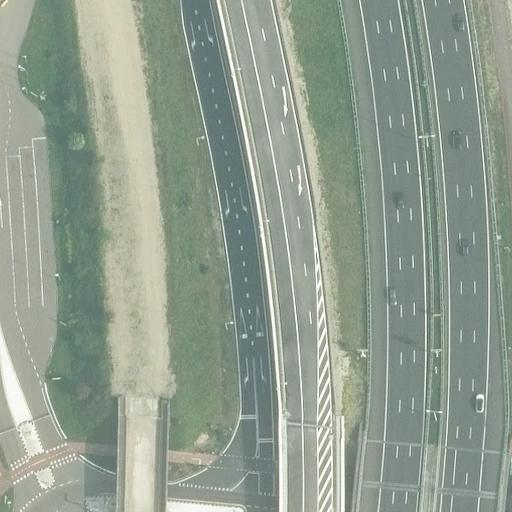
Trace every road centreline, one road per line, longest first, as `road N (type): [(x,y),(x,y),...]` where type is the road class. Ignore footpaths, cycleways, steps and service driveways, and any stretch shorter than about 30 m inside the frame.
road 1 (motorway): [(256,0),(307,289),(308,511)]
road 2 (motorway): [(457,511),(461,162),(440,0)]
road 3 (motorway): [(376,0),(400,280),(396,511)]
road 4 (motorway): [(201,0),(259,320),(264,502)]
road 5 (tertiary): [(264,502),(112,487),(69,491)]
road 6 (unclassified): [(69,491),(0,321)]
